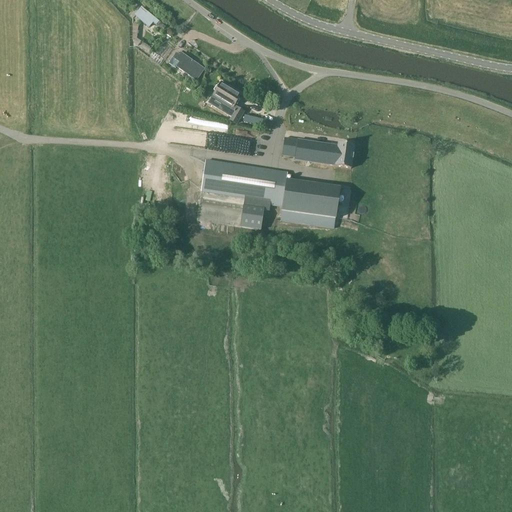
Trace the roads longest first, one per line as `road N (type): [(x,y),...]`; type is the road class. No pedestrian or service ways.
road 1 (unclassified): [(185,0),(300,66),(427,88),(511,114)]
road 2 (unclassified): [(268,0),(344,33),(511,69)]
road 3 (track): [(157,147),(23,139),(0,129)]
